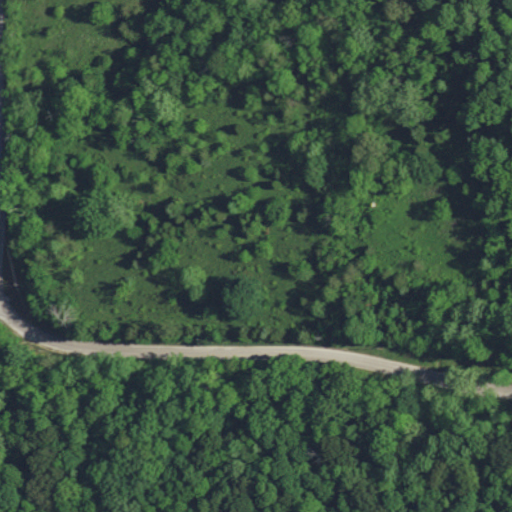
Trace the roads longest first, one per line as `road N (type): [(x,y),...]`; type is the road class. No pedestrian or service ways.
road 1 (residential): [(0,312),(33,333),(83,347),(308,354),(511,390)]
road 2 (residential): [(0,211),(3,0)]
